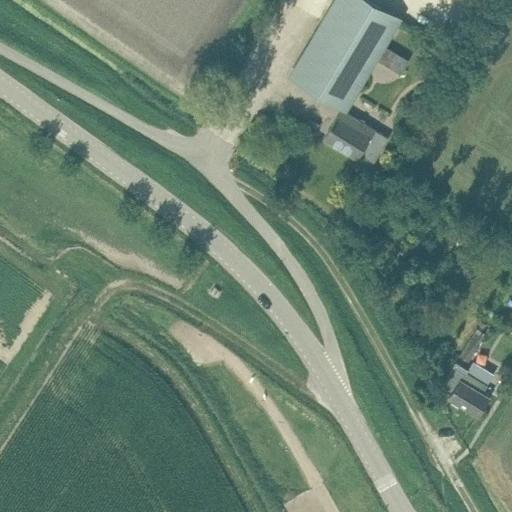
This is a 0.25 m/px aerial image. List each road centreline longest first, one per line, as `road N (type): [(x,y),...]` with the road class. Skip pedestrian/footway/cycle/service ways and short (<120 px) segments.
road 1 (tertiary): [(401,511),(327,381),(262,289),(197,229),(0,84)]
road 2 (track): [(219,183),(235,181),(270,205),(326,259),(473,511)]
road 3 (track): [(94,303),(111,289),(144,287),(311,395),(337,399)]
